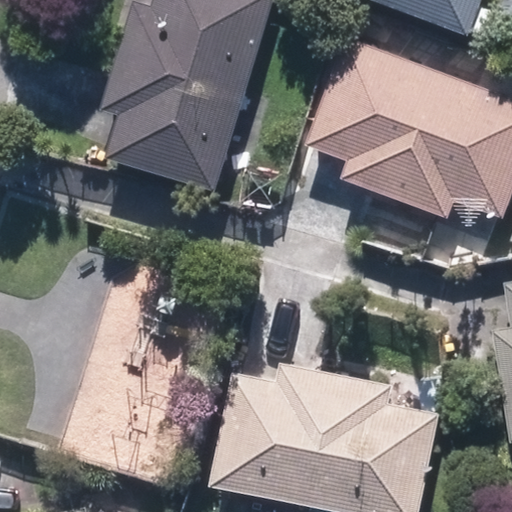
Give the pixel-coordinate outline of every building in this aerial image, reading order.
[(274,0),(160,0),(159,6),(139,1),(111,104),(129,109),(115,159),(224,188),(274,0)] [(390,0),(475,34),(489,0),(390,0)] [(511,93),(349,33),(309,139),(356,156),(349,176),(458,218),(466,196),(511,213),(511,93)] [(511,278),(508,279),(511,304),(511,322),(502,324),(511,392),(511,278)] [(235,379),(214,487),(347,511),(424,511),(444,412),(390,402),(394,379),(282,358),(278,377),(260,374),(258,384),(235,379)]
